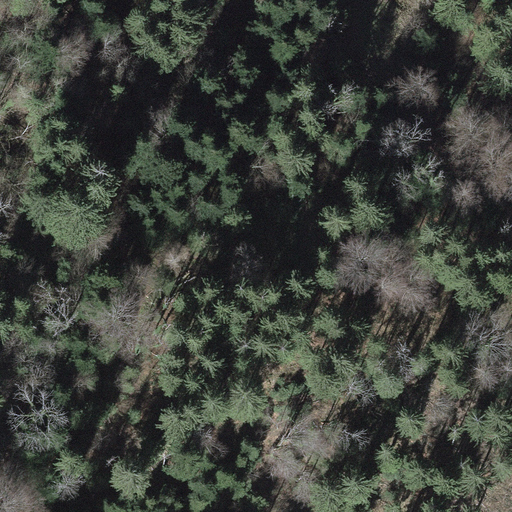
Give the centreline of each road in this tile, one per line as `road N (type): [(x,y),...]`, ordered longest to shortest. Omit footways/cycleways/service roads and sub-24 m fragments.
road 1 (track): [(420,110),(366,44),(312,18),(212,26),(110,122),(23,228),(0,270)]
road 2 (track): [(511,214),(420,110)]
